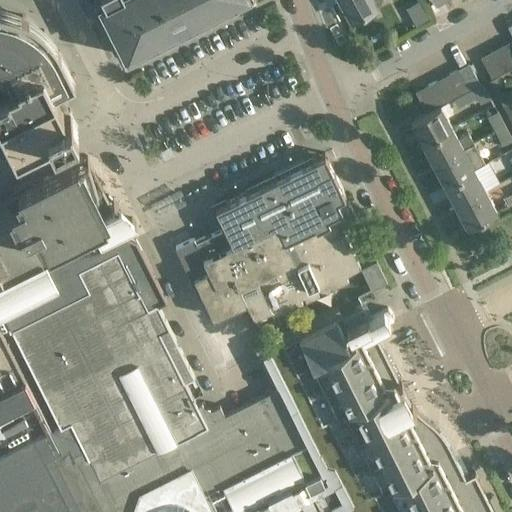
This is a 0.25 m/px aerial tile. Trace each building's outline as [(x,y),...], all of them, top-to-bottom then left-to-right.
[(151,43),(177,30),(190,23),(177,0),(96,0),(125,57),(151,43)] [(177,0),(190,23),(203,17),(229,3),(236,0),(177,0)] [(340,0),(352,20),(377,6),(382,4),(382,0),(340,0)] [(0,121),(15,151),(54,132),(55,133),(79,121),(72,107),(67,109),(57,89),(72,82),(59,57),(62,55),(59,49),(56,45),(52,40),(47,34),(44,31),(39,27),(33,22),(26,18),(23,16),(21,15),(15,13),(8,11),(2,9),(0,8),(0,121)] [(511,42),(503,47),(511,64),(511,42)] [(492,52),(503,73),(511,68),(511,64),(503,47),(492,52)] [(493,78),(501,74),(503,73),(492,52),(482,58),(493,78)] [(471,65),(460,70),(470,91),(473,89),(481,85),(471,65)] [(460,70),(449,76),(459,96),(470,91),(460,70)] [(511,95),(503,78),(501,75),(489,81),(500,101),(511,95)] [(449,76),(438,82),(449,102),(459,96),(449,76)] [(438,108),(440,106),(449,102),(438,82),(427,87),(438,108)] [(484,84),(473,90),(478,99),(481,105),(492,99),(484,84)] [(427,113),(438,108),(427,87),(417,93),(427,113)] [(511,95),(500,101),(511,122),(511,95)] [(412,121),(424,143),(452,128),(446,117),(454,113),(448,102),(412,121)] [(506,126),(498,111),(486,117),(495,132),(506,126)] [(511,136),(506,126),(495,132),(503,147),(511,142),(511,136)] [(424,143),(435,164),(473,144),(468,134),(458,139),(452,128),(424,143)] [(446,185),(484,164),(473,144),(435,164),(446,185)] [(169,147),(158,152),(162,162),(173,156),(169,147)] [(0,511),(496,511),(476,470),(467,475),(456,453),(452,446),(447,437),(441,428),(417,406),(413,400),(412,401),(407,391),(403,384),(404,383),(402,376),(400,377),(376,328),(395,319),(395,317),(395,315),(394,313),(393,312),(392,309),(389,307),(370,317),(363,304),(344,314),(339,305),(328,311),(266,341),(257,346),(278,388),(224,415),(220,406),(210,411),(205,407),(203,403),(198,405),(187,382),(196,378),(159,305),(168,301),(137,240),(129,232),(124,222),(146,211),(129,194),(114,202),(90,155),(0,200),(0,511)] [(337,175),(328,158),(280,182),(278,176),(217,206),(227,227),(197,241),(195,238),(177,247),(200,295),(204,292),(216,316),(247,301),(255,317),(273,308),(275,313),(304,299),(301,295),(305,293),(308,297),(320,291),(318,287),(332,280),(334,285),(350,277),(347,272),(362,265),(349,238),(345,240),(341,233),(360,224),(347,195),(337,175)] [(484,164),(446,185),(457,205),(485,191),(500,183),(489,162),(484,164)] [(457,205),(469,227),(497,212),(485,191),(457,205)] [(388,282),(378,260),(361,269),(371,291),(388,282)]
